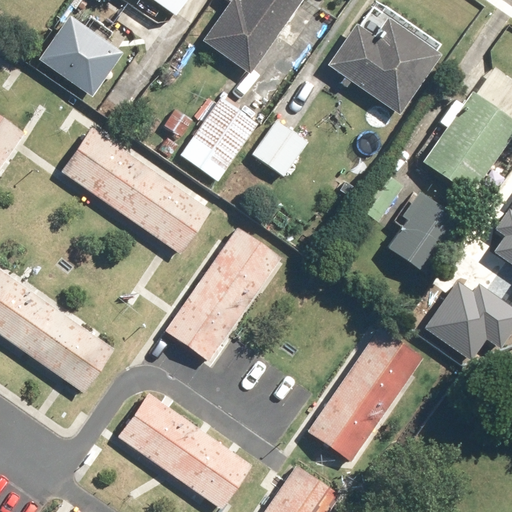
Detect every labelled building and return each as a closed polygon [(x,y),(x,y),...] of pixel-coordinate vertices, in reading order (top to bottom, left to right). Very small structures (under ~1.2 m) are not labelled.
[(155,0),(173,12),(182,0),(155,0)] [(241,0),(209,46),(247,71),(296,0),(241,0)] [(385,16),(376,29),(354,15),(322,63),(397,111),(416,83),(417,83),(438,51),(385,16)] [(68,20),(40,58),(87,93),(115,55),(68,20)] [(239,74),(208,52),(199,66),(229,87),(239,74)] [(423,170),(465,197),(511,124),(511,89),(486,72),(423,170)] [(183,153),(215,177),(252,127),(220,104),(183,153)] [(258,156),(281,171),(300,142),(277,127),(258,156)] [(0,132),(0,152),(10,139),(0,132)] [(88,133),(65,165),(177,243),(200,210),(88,133)] [(427,269),(458,216),(416,193),(386,245),(427,269)] [(511,263),(511,217),(507,214),(497,229),(503,233),(492,250),(511,263)] [(240,231),(174,332),(211,356),(277,256),(240,231)] [(0,269),(0,328),(76,381),(104,340),(0,269)] [(457,282),(425,329),(470,359),(484,338),(498,348),(511,327),(511,309),(475,284),(471,291),(457,282)] [(381,335),(315,433),(354,459),(420,361),(381,335)] [(146,399),(122,434),(218,499),(242,465),(146,399)] [(295,472),(265,511),(320,511),(330,498),(295,472)]
